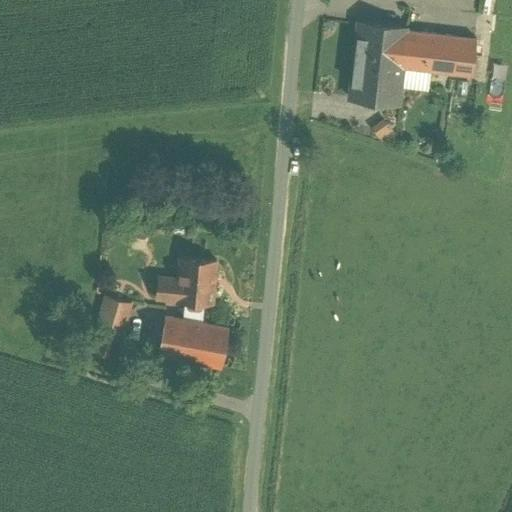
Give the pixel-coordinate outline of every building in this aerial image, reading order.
[(402,66),(407,28),(360,21),(351,98),(399,103),(403,66),(402,66)] [(402,66),(403,66),(481,76),(485,47),(476,45),(476,37),(407,28),(402,66)] [(187,300),(184,317),(203,321),(205,302),(214,303),(218,259),(181,256),(180,278),(178,299),(187,300)] [(157,297),(178,299),(180,278),(160,275),(157,297)] [(113,357),(131,303),(103,294),(85,348),(113,357)] [(88,314),(71,310),(68,323),(82,327),(88,314)] [(229,327),(203,321),(184,317),(166,314),(158,355),(221,366),(229,327)]
